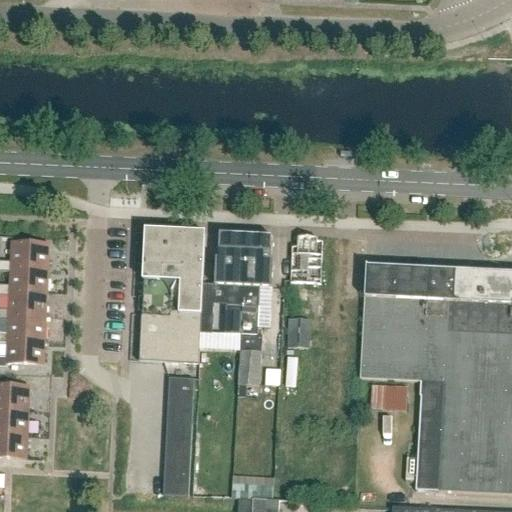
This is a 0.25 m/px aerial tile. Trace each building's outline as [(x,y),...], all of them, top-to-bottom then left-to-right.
[(138,363),(141,363),(198,366),(200,335),(202,287),(205,237),(203,237),(194,237),(145,234),(144,259),(138,362),(138,363)] [(241,337),(245,238),(220,236),(219,261),(216,261),(215,288),(202,287),(200,335),(241,337)] [(241,337),(257,338),(258,309),(259,309),(260,290),(272,291),(274,264),(272,264),(273,239),(245,238),(241,337)] [(11,270),(48,272),(49,247),(12,245),(11,265),(0,264),(0,274),(11,275),(11,270)] [(443,386),(449,273),(366,269),(360,382),(421,385),(443,386)] [(47,296),(48,272),(11,270),(11,275),(10,288),(0,288),(0,298),(9,299),(10,294),(47,296)] [(443,386),(511,389),(511,276),(449,273),(443,386)] [(46,319),(47,296),(10,294),(9,299),(9,313),(0,312),(0,322),(8,323),(9,318),(46,319)] [(45,343),(46,319),(9,318),(8,323),(8,337),(0,336),(0,346),(8,347),(8,341),(45,343)] [(262,338),(257,338),(241,337),(241,353),(238,388),(246,389),(259,389),(261,354),(262,338)] [(44,368),(45,343),(8,341),(8,347),(7,361),(0,360),(0,370),(8,371),(8,366),(44,368)] [(169,380),(168,399),(193,401),(194,382),(169,380)] [(511,389),(443,386),(421,385),(420,400),(421,400),(416,494),(511,498),(511,389)] [(0,411),(29,413),(30,389),(0,388),(0,411)] [(246,389),(238,388),(238,399),(245,400),(246,389)] [(373,389),(371,412),(407,414),(408,390),(373,389)] [(193,401),(168,399),(167,413),(193,415),(193,401)] [(0,437),(28,439),(29,413),(0,411),(0,437)] [(192,429),(193,415),(167,413),(167,427),(192,429)] [(166,441),(191,442),(192,429),(167,427),(166,441)] [(0,461),(27,462),(28,439),(0,437),(0,461)] [(191,456),(191,442),(166,441),(165,455),(191,456)] [(190,470),(191,456),(165,455),(164,469),(190,470)] [(189,484),(190,470),(164,469),(164,483),(189,484)] [(233,477),(232,501),(237,501),(272,502),(273,479),(233,477)] [(189,484),(164,483),(163,498),(188,499),(189,484)] [(252,502),(237,502),(236,511),(277,511),(278,503),(252,502)]
